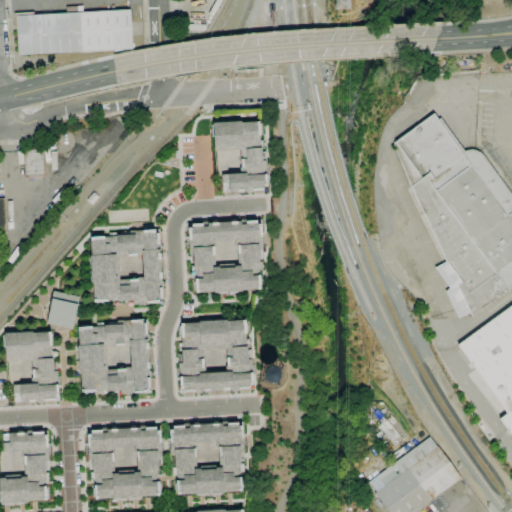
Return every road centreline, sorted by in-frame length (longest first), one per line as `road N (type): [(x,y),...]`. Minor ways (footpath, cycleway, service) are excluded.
road 1 (primary): [(436,38),(234,52),(113,71)]
road 2 (residential): [(166,410),(162,343),(176,291),(174,222),(194,208),(264,204)]
road 3 (residential): [(0,417),(255,405)]
road 4 (residential): [(3,128),(64,107),(162,95)]
